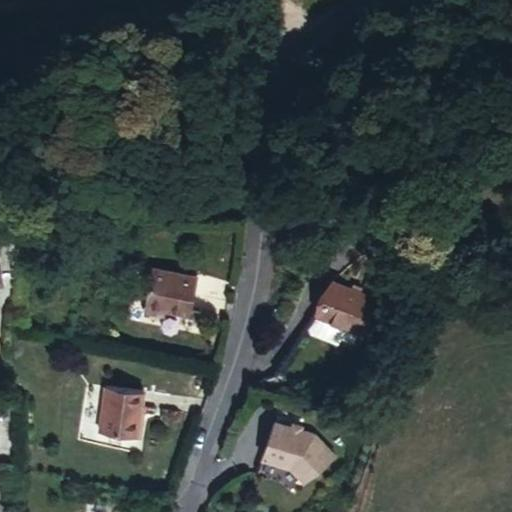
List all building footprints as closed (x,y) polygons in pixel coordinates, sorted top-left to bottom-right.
[(92,289),(92,258),(69,258),(69,289),(92,289)] [(381,311),(334,288),(317,323),(350,339),(365,346),(366,342),(380,315),(381,311)] [(189,303),(144,296),(136,343),(157,346),(157,341),(182,345),(189,303)] [(402,326),(380,315),(366,342),(389,353),(402,326)] [(350,339),(317,323),(310,337),(313,344),(341,357),(350,339)] [(132,450),(137,404),(95,400),(90,446),(132,450)] [(293,450),(275,446),(266,484),(298,491),(312,505),(340,476),(314,454),(301,451),(293,450)]
